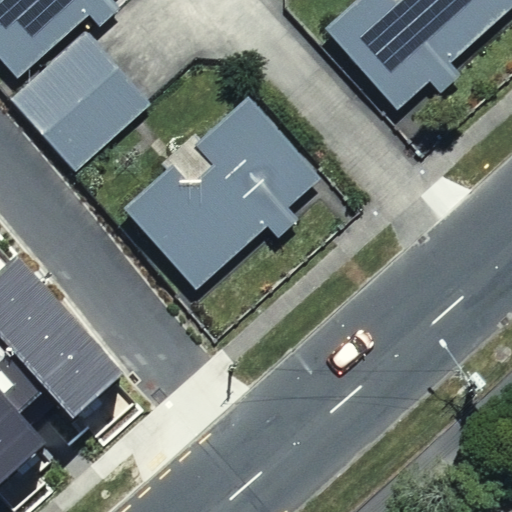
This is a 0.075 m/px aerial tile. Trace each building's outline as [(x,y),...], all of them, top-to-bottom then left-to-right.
[(0,0),(0,59),(18,79),(89,14),(100,26),(120,8),(112,0),(0,0)] [(511,5),(511,0),(361,0),(326,32),(397,110),(429,81),(440,93),(460,75),(449,63),(511,5)] [(86,29),(10,98),(77,172),(153,104),(86,29)] [(323,179),(251,98),(127,207),(197,285),(267,224),(278,236),(301,216),(292,206),(323,179)] [(0,485),(49,442),(23,414),(46,393),(73,424),(130,374),(18,249),(0,265),(0,485)]
